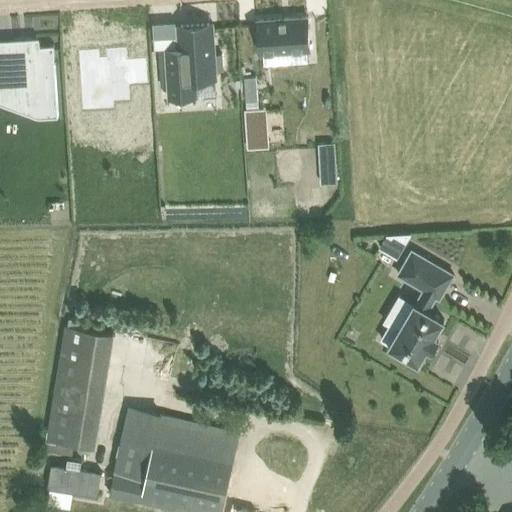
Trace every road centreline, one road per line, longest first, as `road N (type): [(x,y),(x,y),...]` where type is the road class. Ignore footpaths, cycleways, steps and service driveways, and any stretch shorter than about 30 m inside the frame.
road 1 (tertiary): [(425,511),(511,369)]
road 2 (track): [(395,0),(511,27)]
